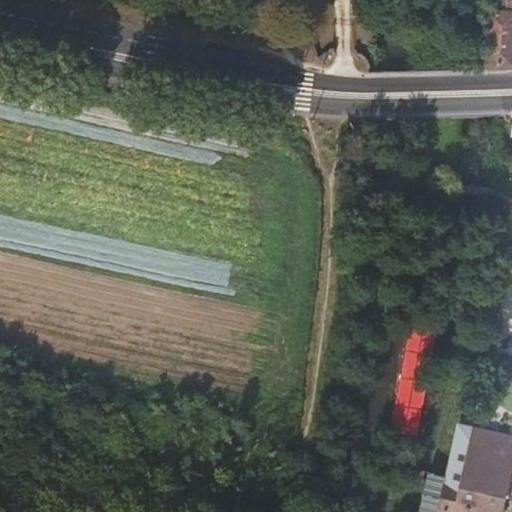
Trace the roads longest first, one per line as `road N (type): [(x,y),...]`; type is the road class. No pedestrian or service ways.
road 1 (secondary): [(0,50),(260,107),(339,115),(511,110)]
road 2 (secondary): [(511,76),(268,73),(0,15)]
